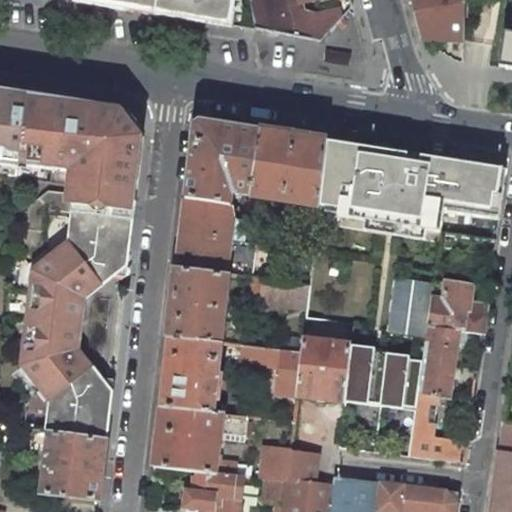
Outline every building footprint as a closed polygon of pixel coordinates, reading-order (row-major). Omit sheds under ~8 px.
[(74,0),(75,1),(233,27),(237,0),(74,0)] [(286,0),(251,0),(256,31),(318,41),(334,24),(342,16),(345,13),(340,8),(315,14),(289,7),(286,0)] [(430,38),(465,39),(466,0),(412,0),(420,28),(430,38)] [(511,0),(510,0),(502,67),(511,69),(511,0)] [(27,95),(0,90),(0,164),(18,166),(19,158),(21,144),(22,134),(26,101),(27,95)] [(31,270),(20,366),(39,391),(45,387),(54,398),(48,402),(45,432),(107,440),(113,393),(73,343),(77,306),(128,266),(132,228),(143,136),(122,110),(100,106),(37,97),(36,103),(26,101),(22,134),(21,144),(19,158),(33,160),(33,166),(76,173),(74,194),(72,213),(68,241),(72,247),(61,256),(56,250),(31,270)] [(260,132),(200,122),(195,126),(186,200),(232,207),(234,194),(251,196),(260,132)] [(329,143),(260,132),(251,196),(247,218),(257,220),(260,198),(321,207),(329,143)] [(337,214),(365,219),(364,221),(366,221),(367,212),(370,185),(371,173),(374,174),(376,150),(329,143),(321,207),(325,208),(324,213),(337,214)] [(403,154),(376,150),(374,174),(371,173),(370,185),(367,212),(366,221),(401,226),(404,206),(407,179),(400,178),(403,154)] [(401,226),(427,230),(442,232),(444,213),(445,213),(445,212),(449,185),(435,182),(439,160),(403,154),(400,178),(407,179),(404,206),(401,226)] [(499,220),(506,170),(439,160),(435,182),(449,185),(445,212),(445,213),(499,220)] [(46,215),(52,210),(72,213),(74,194),(47,190),(30,203),(24,248),(33,261),(46,251),(42,246),(46,215)] [(232,207),(186,200),(178,269),(230,276),(240,277),(245,241),(258,243),(260,220),(257,220),(247,218),(247,219),(237,218),(237,215),(232,207)] [(364,233),(399,238),(400,233),(401,226),(366,221),(365,225),(364,233)] [(399,238),(425,242),(427,230),(401,226),(400,233),(399,238)] [(496,239),(442,233),(440,247),(494,254),(496,239)] [(230,276),(178,269),(170,338),(222,344),(230,276)] [(310,286),(253,279),(250,302),(307,309),(310,286)] [(428,326),(434,286),(394,281),(387,330),(427,336),(428,326)] [(471,286),(435,281),(434,286),(428,326),(460,331),(482,334),(486,306),(469,303),(471,286)] [(460,331),(428,326),(427,336),(424,361),(419,393),(438,395),(450,397),(460,331)] [(220,402),(223,374),(218,373),(222,344),(170,338),(162,407),(214,413),(215,401),(220,402)] [(351,346),(303,340),(302,353),(297,397),(344,403),(351,346)] [(287,351),(242,346),(240,363),(282,368),(280,377),(277,377),(275,395),(297,397),(302,353),(287,351)] [(381,381),(385,353),(374,352),(375,348),(351,346),(344,403),(377,406),(378,407),(381,381)] [(419,393),(424,361),(409,359),(409,356),(387,354),(387,353),(385,353),(381,381),(378,407),(416,411),(419,393)] [(438,395),(419,393),(416,411),(410,457),(462,463),(466,442),(432,437),(438,395)] [(214,413),(162,407),(155,467),(198,472),(236,476),(238,464),(218,462),(222,434),(246,437),(248,417),(214,413)] [(511,422),(503,421),(498,453),(500,453),(511,455),(511,422)] [(45,432),(33,430),(31,448),(47,450),(42,494),(100,501),(107,440),(45,432)] [(290,451),(265,448),(261,479),(266,480),(287,482),(290,451)] [(306,452),(290,451),(287,482),(284,504),(283,511),(331,511),(334,486),(302,482),(306,452)] [(511,511),(511,455),(500,453),(494,492),(492,491),(489,511),(511,511)] [(196,511),(236,511),(239,497),(234,496),(236,476),(198,472),(196,492),(187,491),(185,508),(197,509),(196,511)] [(378,511),(381,484),(335,479),(334,486),(331,511),(378,511)] [(266,480),(263,502),(275,503),(284,504),(287,482),(266,480)] [(456,511),(459,493),(381,484),(378,511),(456,511)] [(275,503),(274,511),(283,511),(284,504),(275,503)]
